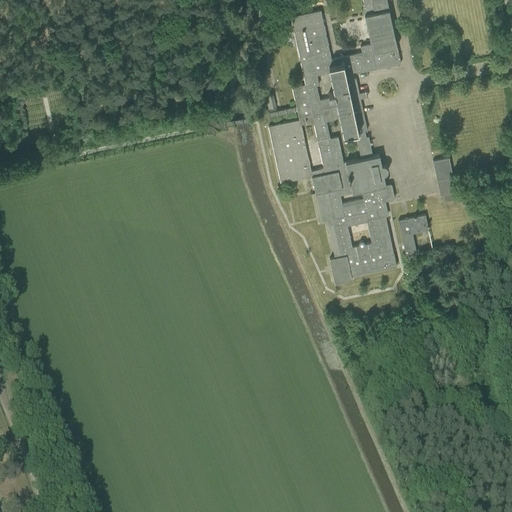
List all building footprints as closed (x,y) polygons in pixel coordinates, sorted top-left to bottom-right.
[(362,0),(363,3),(362,3),(370,43),(360,46),(361,52),(331,59),(324,24),(321,11),(291,17),(294,31),(305,84),(292,87),(295,100),(297,100),(301,117),(298,117),(298,118),(299,118),(299,119),(268,126),(280,182),(311,176),(315,193),(316,193),(322,220),(327,219),(335,257),(329,258),(335,282),(351,279),(351,275),(396,265),(394,253),(389,254),(381,216),(385,215),(382,201),(394,199),(390,183),(386,184),(383,174),(384,174),(385,174),(385,173),(386,173),(386,172),(387,172),(387,171),(387,170),(387,169),(387,168),(387,167),(387,166),(386,166),(386,165),(385,165),(384,165),(384,164),(383,164),(382,164),(381,164),(379,154),(372,155),(368,136),(366,136),(364,131),(367,130),(356,77),(354,78),(352,72),(356,71),(356,73),(386,66),(386,68),(391,67),(390,65),(401,63),(386,0),(362,0)] [(273,93),(264,94),(266,108),(275,107),(273,93)] [(432,160),(439,195),(442,194),(444,202),(457,199),(455,192),(456,192),(449,157),(432,160)] [(428,230),(428,226),(429,226),(428,224),(427,224),(425,214),(416,216),(416,215),(414,216),(398,220),(405,255),(416,253),(412,233),(428,230)] [(488,347),(480,351),(482,354),(483,356),(491,352),(488,347)]
